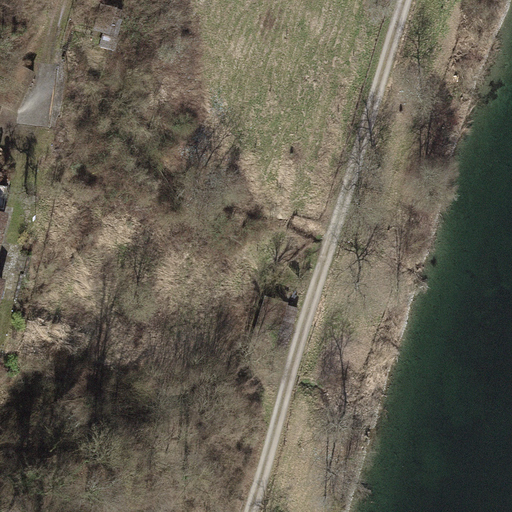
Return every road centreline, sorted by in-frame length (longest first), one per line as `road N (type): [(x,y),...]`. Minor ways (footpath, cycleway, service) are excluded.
road 1 (track): [(413,0),(254,511)]
road 2 (track): [(15,189),(65,0)]
